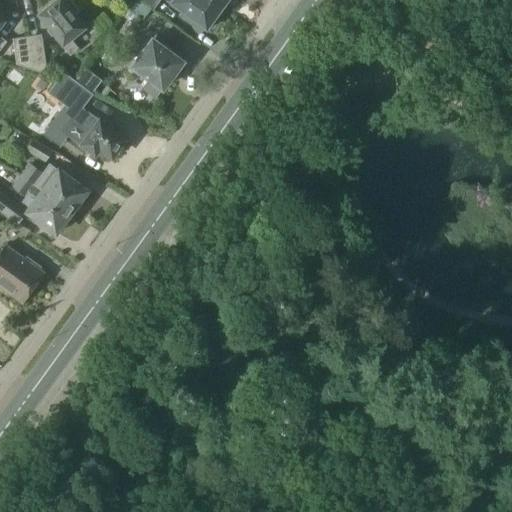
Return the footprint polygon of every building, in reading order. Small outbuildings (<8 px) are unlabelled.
[(63,0),(63,1),(62,0),(54,0),(37,14),(69,55),(77,48),(70,39),(84,27),(73,14),(78,10),(69,0),(63,0)] [(156,14),(163,2),(160,0),(136,0),(156,14)] [(221,12),(223,9),(209,0),(170,0),(168,3),(185,14),(183,18),(193,25),(195,21),(209,30),(211,27),(215,29),(225,15),(221,12)] [(209,0),(223,9),(226,6),(229,9),(235,0),(209,0)] [(26,36),(31,69),(46,74),(40,34),(26,36)] [(16,64),(31,69),(26,36),(12,39),(16,64)] [(141,88),(154,98),(162,88),(181,63),(176,59),(179,54),(155,36),(132,66),(148,78),(141,88)] [(84,68),(74,82),(91,94),(101,80),(84,68)] [(59,106),(61,107),(50,122),(94,154),(98,148),(111,157),(124,139),(81,107),(91,94),(74,82),(61,72),(47,91),(62,102),(59,106)] [(50,150),(31,139),(24,151),(42,163),(50,150)] [(28,163),(19,175),(33,184),(42,191),(70,211),(85,191),(57,170),(48,183),(38,177),(42,172),(28,163)] [(55,232),(70,211),(42,191),(33,184),(19,175),(11,186),(24,196),(26,193),(35,200),(27,212),(28,213),(29,217),(35,222),(41,222),(55,232)] [(25,256),(22,257),(5,245),(0,252),(0,287),(22,303),(43,272),(41,270),(41,267),(25,256)]
